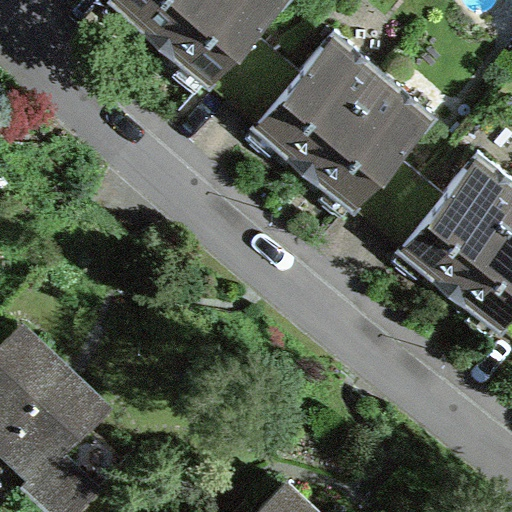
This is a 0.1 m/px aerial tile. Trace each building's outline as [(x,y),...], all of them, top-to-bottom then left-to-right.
[(162,34),(191,0),(108,0),(102,7),(124,27),(137,12),(162,34)] [(253,28),(277,0),(191,0),(162,34),(186,56),(173,71),(195,90),(208,76),(233,97),(276,48),(253,28)] [(335,26),(299,68),(276,48),(233,97),(258,118),(245,134),(267,153),(280,138),(305,159),(383,67),(335,26)] [(378,220),(419,170),(396,150),(431,108),(383,67),(305,159),(330,180),(317,195),(340,214),(353,199),(378,220)] [(511,174),(478,147),(443,189),(419,170),(378,220),(403,241),(390,257),(414,276),(426,260),(451,280),(511,205),(511,174)] [(511,205),(451,280),(477,301),(464,316),(487,335),(500,320),(511,329),(511,205)] [(0,338),(0,440),(32,472),(24,481),(56,511),(70,511),(99,483),(62,447),(101,406),(15,323),(0,338)] [(314,511),(280,479),(258,502),(249,494),(231,511),(314,511)]
